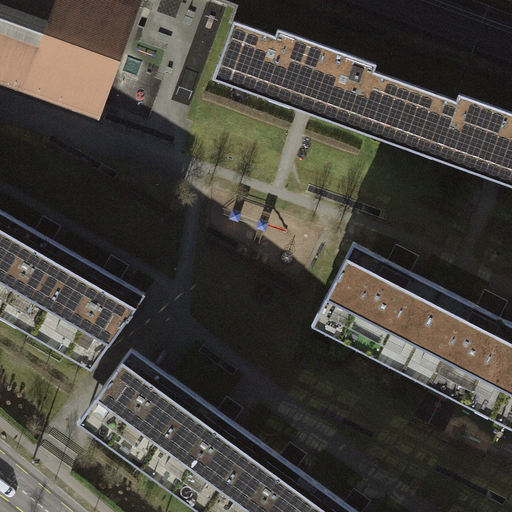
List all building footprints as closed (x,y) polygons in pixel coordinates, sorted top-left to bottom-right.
[(0,0),(0,75),(99,111),(138,0),(0,0)] [(511,120),(229,19),(208,77),(304,112),(500,182),(511,185),(511,120)] [(0,316),(85,366),(141,292),(92,265),(29,227),(0,210),(0,316)] [(349,241),(307,324),(511,427),(511,324),(503,320),(411,272),(349,241)] [(73,420),(200,511),(356,511),(294,466),(228,419),(171,378),(127,346),(73,420)]
